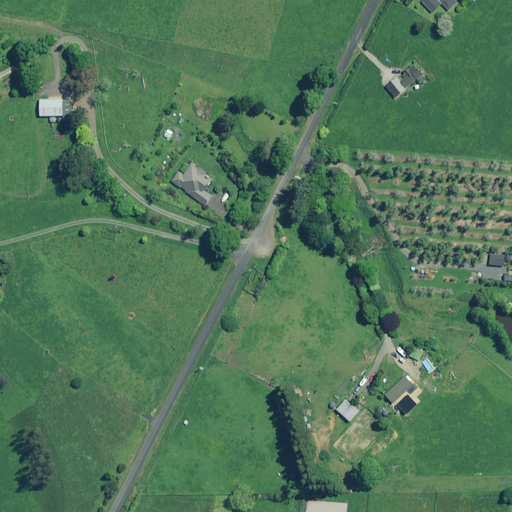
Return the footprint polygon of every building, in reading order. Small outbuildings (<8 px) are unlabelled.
[(441,5),(436,0),(423,0),(422,1),(432,12),(441,5)] [(441,0),(440,1),(449,10),(458,3),(455,0),(441,0)] [(418,71),(413,65),(405,72),(407,74),(397,82),(395,79),(385,88),(394,99),(423,75),(419,70),(418,71)] [(71,116),(71,100),(39,100),(39,105),(41,105),(41,116),(71,116)] [(172,134),(167,130),(163,135),(168,139),(172,134)] [(187,160),(178,172),(171,180),(204,206),(212,196),(204,190),(213,179),(198,167),(197,168),(187,160)] [(422,355),(413,351),(411,357),(419,361),(422,355)] [(414,386),(406,377),(385,395),(393,404),(414,386)] [(359,412),(346,400),(337,410),(350,422),(359,412)]
